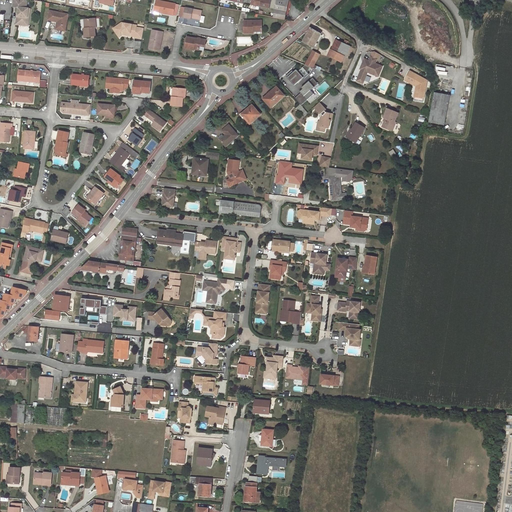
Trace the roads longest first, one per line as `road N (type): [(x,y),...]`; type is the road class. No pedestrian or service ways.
road 1 (residential): [(49,120),(35,199),(49,207),(69,197),(115,134)]
road 2 (residential): [(255,230),(246,336),(323,350)]
road 3 (unknown): [(320,176),(292,196),(146,180)]
road 4 (residential): [(176,378),(0,353)]
road 5 (tertiary): [(0,336),(120,214)]
road 6 (residential): [(120,214),(255,230)]
road 7 (tertiary): [(120,214),(205,109)]
